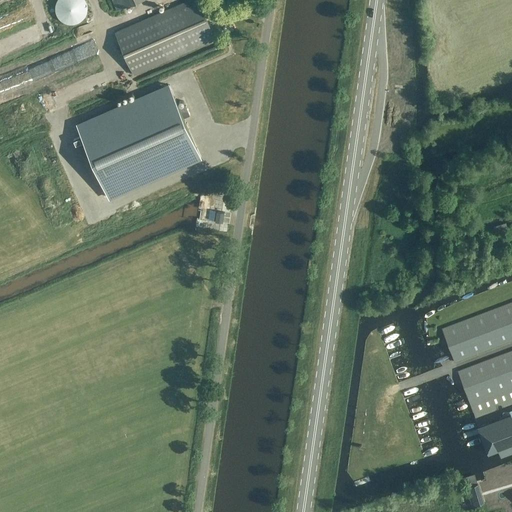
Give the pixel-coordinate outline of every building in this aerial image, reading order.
[(65,23),(70,24),(75,24),(80,21),(83,18),(86,14),(87,9),(86,4),(84,0),(57,0),(56,3),(55,8),(56,12),(58,17),(61,21),(65,23)] [(112,0),(116,10),(139,0),(112,0)] [(189,0),(116,32),(134,75),(215,39),(198,0),(189,0)] [(61,91),(65,100),(91,90),(93,93),(108,87),(103,74),(61,91)] [(168,83),(76,123),(109,199),(202,159),(168,83)] [(38,101),(43,114),(56,109),(51,96),(38,101)] [(511,301),(442,329),(447,342),(453,358),(454,362),(511,339),(511,301)] [(462,383),(470,404),(480,414),(511,401),(511,350),(457,371),(462,383)] [(511,413),(478,426),(488,453),(497,449),(511,443),(511,413)] [(485,503),(479,483),(465,487),(471,506),(485,503)]
